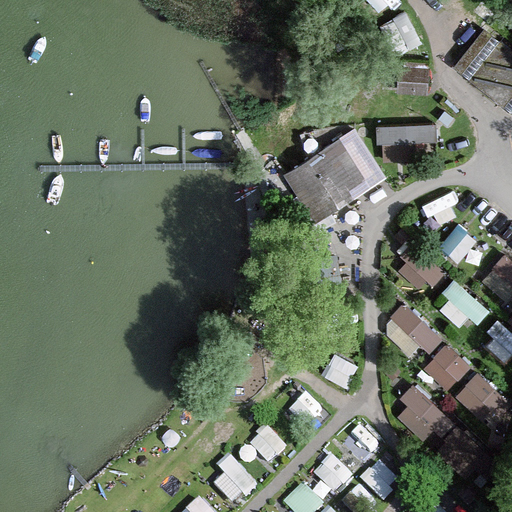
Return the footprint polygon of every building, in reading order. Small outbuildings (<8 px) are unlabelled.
[(397,53),(423,40),(408,10),(382,22),(397,53)] [(511,46),(485,25),(454,64),(511,109),(511,46)] [(431,127),(375,129),(375,163),(432,162),(431,127)] [(338,140),(282,174),(311,220),(366,185),(338,140)] [(430,211),(456,203),(453,194),(427,203),(430,211)] [(459,258),(478,239),(460,222),(441,242),(459,258)] [(398,265),(428,291),(447,269),(418,243),(398,265)] [(485,278),(511,294),(511,256),(502,251),(485,278)] [(338,289),(335,252),(293,256),(297,292),(338,289)] [(459,279),(439,304),(462,321),(469,311),(479,319),(490,304),(459,279)] [(383,326),(412,352),(422,341),(431,349),(444,335),(407,300),(383,326)] [(448,386),(472,360),(448,338),(424,364),(448,386)] [(362,423),(345,442),(365,460),(381,441),(362,423)] [(269,463),(287,447),(269,427),(251,442),(269,463)] [(314,471),(335,493),(354,474),(333,453),(314,471)] [(212,481),(235,506),(259,483),(236,458),(212,481)] [(355,511),(367,511),(401,481),(383,460),(342,498),(355,511)] [(285,501),(295,511),(315,511),(326,502),(305,481),(285,501)] [(187,511),(212,511),(201,499),(187,511)]
